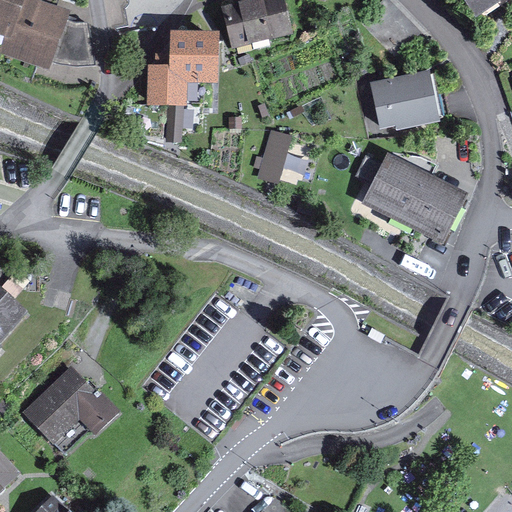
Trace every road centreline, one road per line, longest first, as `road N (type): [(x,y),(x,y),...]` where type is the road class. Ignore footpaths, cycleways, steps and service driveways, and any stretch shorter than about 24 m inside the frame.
road 1 (residential): [(36,228),(220,251),(327,303),(347,335),(351,411)]
road 2 (unclassified): [(486,214),(459,301),(428,363),(397,397),(351,411)]
road 3 (residential): [(36,228),(45,194),(109,94),(97,0)]
road 4 (residential): [(417,0),(457,42),(481,86),(493,160),(486,214)]
road 5 (tertiary): [(351,411),(273,428),(185,511)]
